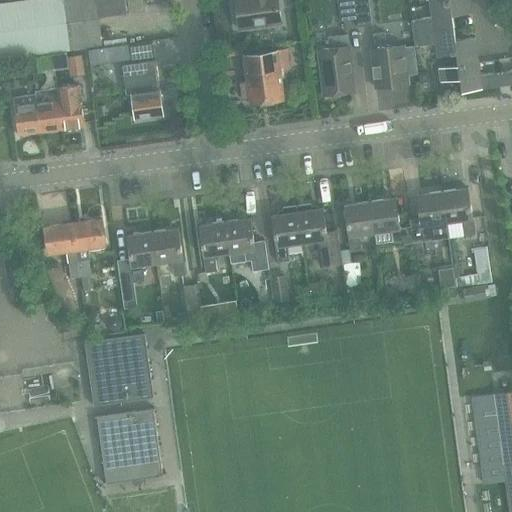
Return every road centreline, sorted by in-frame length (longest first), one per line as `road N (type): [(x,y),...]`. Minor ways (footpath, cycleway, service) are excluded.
road 1 (tertiary): [(502,113),(213,152)]
road 2 (tertiary): [(0,182),(213,152)]
road 3 (residential): [(213,152),(191,0)]
